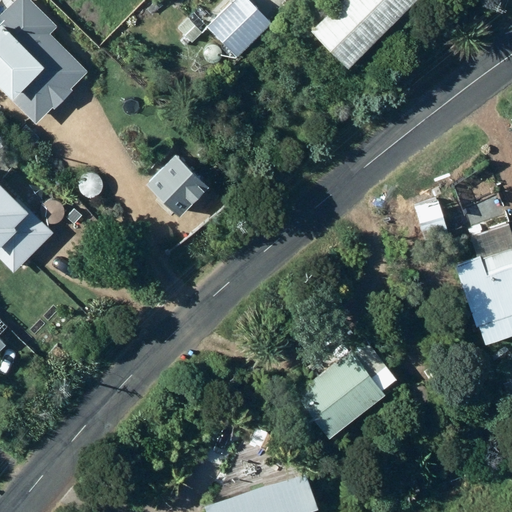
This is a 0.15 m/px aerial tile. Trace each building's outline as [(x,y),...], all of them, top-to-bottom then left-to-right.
[(22,0),(0,22),(0,86),(40,126),(73,93),(34,54),(60,29),(31,0),(22,0)] [(240,58),(274,26),(248,0),(240,0),(211,29),(240,58)] [(351,0),(316,33),(353,71),(426,0),(351,0)] [(181,27),(195,43),(205,34),(191,17),(181,27)] [(221,92),(230,103),(238,95),(228,85),(221,92)] [(155,166),(190,202),(216,177),(181,141),(155,166)] [(29,217),(55,244),(72,228),(46,201),(29,217)] [(511,259),(509,251),(511,250),(511,245),(506,226),(469,239),(476,259),(453,267),(473,328),(476,328),(482,346),(511,336),(511,259)] [(0,356),(10,347),(0,337),(0,356)] [(292,396),(326,441),(382,397),(349,353),(292,396)] [(511,382),(502,387),(511,414),(511,382)] [(302,476),(202,510),(202,511),(312,511),(315,511),(302,476)]
